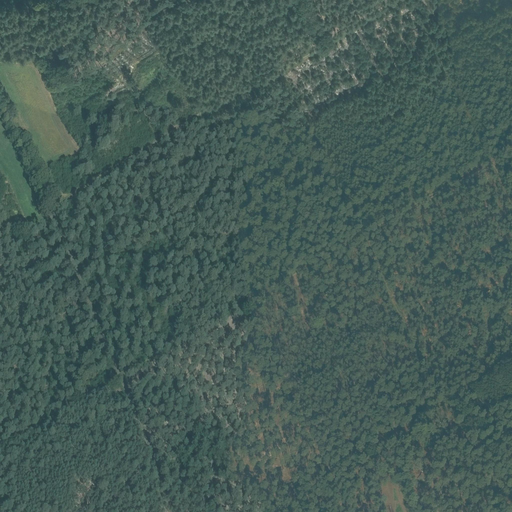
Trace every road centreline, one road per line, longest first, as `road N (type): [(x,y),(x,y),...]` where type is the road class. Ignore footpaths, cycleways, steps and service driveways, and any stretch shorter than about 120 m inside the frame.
road 1 (track): [(511,149),(360,232),(284,70),(397,0)]
road 2 (track): [(408,0),(490,161)]
